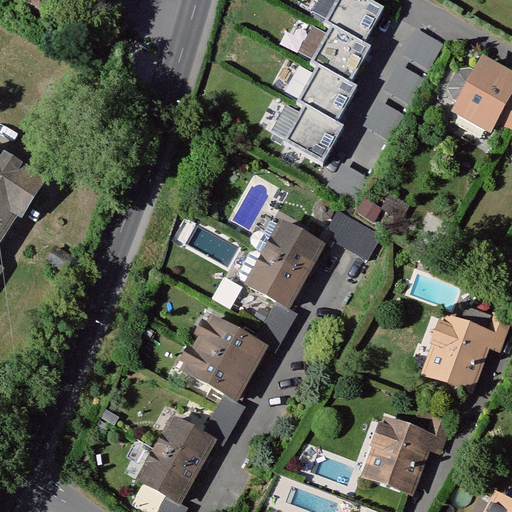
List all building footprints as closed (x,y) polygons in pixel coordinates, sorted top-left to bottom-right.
[(332,28),(364,45),(383,10),(363,0),(340,0),(327,25),(332,28)] [(370,49),(332,28),(313,65),(319,69),(350,85),(370,49)] [(418,29),(403,55),(430,71),(445,45),(418,29)] [(398,63),(383,89),(411,105),(426,79),(398,63)] [(492,130),(511,93),(511,81),(484,66),(479,75),(462,105),(458,112),(492,130)] [(356,89),(319,69),(299,105),(306,109),(336,125),(356,89)] [(462,105),(479,75),(471,70),(459,72),(449,90),(454,100),(462,105)] [(133,95),(104,83),(92,114),(120,125),(133,95)] [(379,99),(364,125),(391,141),(406,115),(379,99)] [(343,130),(306,109),(286,145),(323,166),(343,130)] [(38,185),(0,160),(0,214),(5,205),(21,214),(38,185)] [(343,163),(328,189),(355,205),(370,179),(343,163)] [(409,206),(396,199),(389,214),(402,220),(409,206)] [(330,231),(338,235),(334,243),(369,262),(382,237),(339,214),(330,231)] [(0,219),(0,237),(8,224),(0,219)] [(256,250),(267,256),(282,229),(272,223),(264,234),(261,232),(255,236),(252,240),(252,246),(256,250)] [(267,256),(266,257),(305,279),(323,248),(284,226),(282,229),(267,256)] [(79,263),(56,250),(49,263),(71,275),(79,263)] [(250,286),(266,257),(258,253),(251,255),(240,275),(241,281),(250,286)] [(305,279),(266,257),(250,286),(249,288),(276,303),(288,310),(305,279)] [(288,310),(276,303),(254,342),(266,348),(275,353),(297,315),(288,310)] [(461,326),(484,335),(491,317),(467,308),(461,326)] [(489,337),(486,345),(499,350),(511,320),(494,314),(486,336),(489,337)] [(214,320),(199,347),(251,375),(266,348),(254,342),(214,320)] [(486,345),(489,337),(486,336),(484,335),(461,326),(447,321),(427,375),(469,391),(486,345)] [(199,347),(185,373),(225,395),(236,402),(251,375),(199,347)] [(225,395),(202,435),(214,442),(223,447),(245,407),(236,402),(225,395)] [(434,413),(426,437),(429,438),(426,448),(441,453),(453,419),(434,413)] [(202,435),(176,421),(159,452),(197,473),(214,442),(202,435)] [(388,422),(368,475),(409,491),(426,448),(429,438),(426,437),(388,422)] [(197,473),(159,452),(141,482),(180,504),(197,473)] [(491,511),(511,511),(511,505),(499,498),(491,511)]
